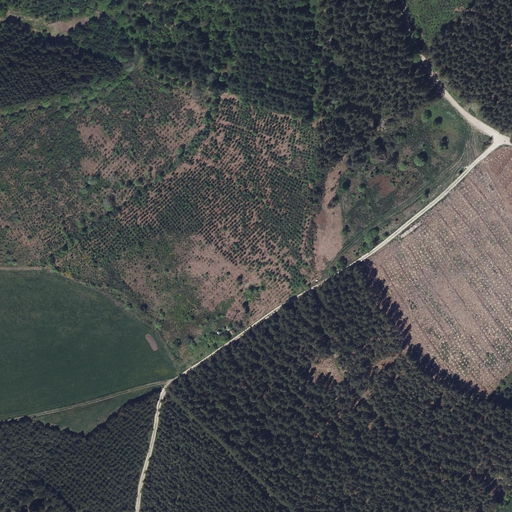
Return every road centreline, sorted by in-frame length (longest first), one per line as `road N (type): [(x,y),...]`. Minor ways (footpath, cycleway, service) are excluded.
road 1 (track): [(511,472),(460,462),(410,432),(360,384),(337,351),(329,276),(510,132)]
road 2 (track): [(329,276),(174,379),(0,422)]
road 3 (track): [(0,122),(100,98),(142,65),(139,30),(124,0)]
road 4 (track): [(402,0),(462,99),(511,133)]
